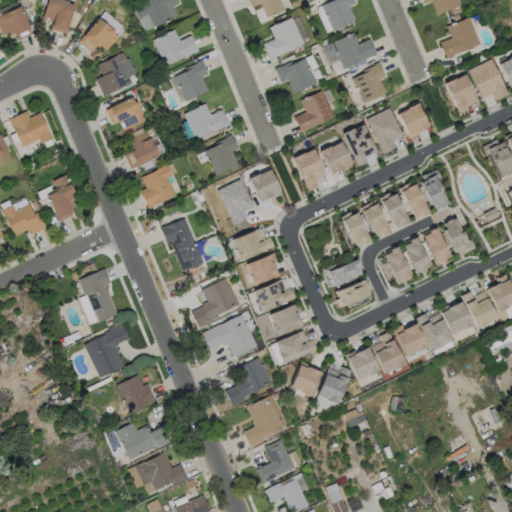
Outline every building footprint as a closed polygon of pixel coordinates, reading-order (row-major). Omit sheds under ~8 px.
[(44,0),(67,0),(66,2),(72,4),(63,32),(49,28),(50,21),(40,18),(44,0)] [(177,0),(178,2),(166,7),(172,18),(154,27),(147,14),(138,19),(132,5),(142,0),(177,0)] [(278,0),(283,10),(267,17),(260,4),(251,8),(247,0),(278,0)] [(340,24),(342,28),(337,30),(335,27),(330,29),(319,5),(329,0),(351,0),(352,2),(346,5),(353,19),(340,24)] [(456,0),(459,6),(436,15),(431,1),(425,4),(423,0),(456,0)] [(0,13),(18,6),(30,34),(16,40),(13,32),(9,34),(8,32),(1,35),(0,32),(0,13)] [(103,10),(120,24),(113,33),(116,36),(104,49),(99,45),(97,47),(94,44),(89,50),(77,40),(96,16),(97,17),(103,10)] [(477,43),(444,57),(442,52),(441,52),(439,48),(440,47),(438,42),(449,37),(444,25),(466,16),(477,43)] [(298,45),(301,50),(293,53),(291,48),(272,57),(273,58),(268,60),(260,44),(272,39),(267,27),(289,17),(301,44),(298,45)] [(172,28),(178,39),(189,34),(197,50),(192,52),(191,51),(164,65),(151,39),(172,28)] [(350,32),(355,43),(367,38),(374,53),(369,56),(369,55),(341,68),(333,52),(324,56),(320,46),(350,32)] [(120,51),(124,59),(126,57),(130,66),(132,66),(133,69),(133,71),(133,72),(126,76),(129,81),(101,95),(93,78),(100,75),(95,64),(120,51)] [(511,54),(511,85),(508,87),(507,85),(505,86),(494,63),(511,54)] [(302,58),(313,83),(291,93),(284,79),(278,82),(272,68),(276,66),(277,67),(289,61),(290,63),(302,58)] [(488,58),(505,93),(493,99),(490,93),(479,98),(465,70),(488,58)] [(206,89),(184,100),(172,75),(184,70),(183,67),(195,62),(194,61),(199,59),(206,73),(200,76),(206,89)] [(383,92),(360,103),(349,78),(361,72),(360,70),(371,65),(371,64),(376,62),(382,76),(377,78),(383,92)] [(462,73),(475,100),(464,106),(466,111),(458,115),(442,83),(452,77),(453,78),(462,73)] [(300,132),(298,133),(291,117),(302,112),(297,100),(319,90),(331,117),(302,129),(303,130),(299,131),(300,132)] [(129,96),(132,102),(134,101),(140,113),(138,113),(141,120),(121,130),(119,127),(122,126),(120,121),(117,123),(116,120),(110,123),(103,109),(106,107),(129,96)] [(203,102),(208,113),(220,108),(222,114),(223,114),(225,118),(224,118),(227,124),(222,126),(194,139),(181,112),(203,102)] [(416,133),(407,138),(395,113),(405,108),(404,107),(414,102),(426,125),(415,131),(416,133)] [(389,149),(380,153),(363,118),(386,107),(400,136),(389,141),(392,147),(389,149)] [(24,109),(27,116),(37,111),(46,130),(49,137),(38,142),(36,138),(19,146),(10,126),(9,126),(5,118),(24,109)] [(354,166),(338,131),(359,122),(373,151),(362,156),(365,161),(354,166)] [(156,154),(128,167),(122,154),(128,151),(131,149),(127,138),(143,131),(141,127),(149,124),(162,151),(155,154),(156,154)] [(511,154),(502,136),(511,130),(511,154)] [(229,133),(231,138),(232,138),(234,142),(233,142),(236,147),(230,150),(236,164),(214,174),(202,150),(217,143),(216,141),(225,136),(224,135),(229,133)] [(0,164),(9,161),(0,135),(0,164)] [(493,138),(496,143),(499,141),(510,164),(508,166),(510,170),(507,172),(508,172),(502,175),(502,174),(499,176),(487,153),(483,155),(479,146),(489,141),(493,138)] [(338,141),(349,166),(340,171),(338,168),(328,173),(316,150),(326,145),(327,146),(338,141)] [(310,148),(323,175),(312,180),(314,186),(305,190),(291,158),(290,159),(289,157),(300,152),(301,153),(310,148)] [(153,204),(146,207),(137,190),(144,187),(138,176),(164,164),(170,175),(165,177),(173,193),(152,203),(153,204)] [(267,168),(279,193),(270,197),(268,195),(257,200),(246,177),(256,172),(257,173),(267,168)] [(69,212),(60,216),(60,215),(54,218),(43,195),(49,192),(48,190),(53,188),(49,181),(64,173),(77,199),(69,203),(71,207),(67,209),(69,212)] [(446,203),(431,210),(417,180),(433,173),(446,203)] [(241,220),(232,224),(215,189),(238,178),(252,206),(241,211),(244,217),(240,219),(241,220)] [(412,218),(397,189),(412,182),(427,211),(412,218)] [(406,221),(391,228),(379,199),(393,192),(406,221)] [(387,230),(372,237),(359,209),(374,202),(387,230)] [(26,203),(31,214),(35,212),(43,227),(29,234),(26,228),(11,236),(0,212),(0,209),(10,204),(12,209),(26,203)] [(340,218),(354,211),(368,239),(354,246),(340,218)] [(471,248),(452,257),(437,223),(456,214),(471,248)] [(181,217),(200,262),(180,270),(167,240),(163,242),(157,226),(163,224),(163,225),(181,217)] [(271,246),(238,260),(229,239),(262,225),(271,246)] [(433,265),(418,235),(434,227),(449,257),(433,265)] [(399,243),(414,236),(429,267),(415,274),(399,243)] [(410,277),(395,284),(380,252),(395,245),(410,277)] [(275,274),(251,285),(242,264),(270,252),(274,261),(270,263),(275,274)] [(360,274),(328,287),(321,268),(353,256),(360,274)] [(113,314),(93,323),(75,279),(101,268),(107,282),(101,285),(113,314)] [(222,277),(225,285),(226,285),(235,303),(214,313),(215,315),(208,319),(209,320),(196,327),(188,311),(200,305),(199,303),(204,300),(198,289),(222,277)] [(277,278),(282,290),(288,288),(292,297),(259,311),(254,300),(255,300),(250,290),(277,278)] [(338,306),(332,291),(362,278),(369,293),(338,306)] [(511,295),(511,302),(495,312),(483,288),(503,278),(511,295)] [(472,328),(458,296),(479,286),(494,318),(472,328)] [(448,334),(436,310),(458,300),(470,324),(448,334)] [(300,324),(274,335),(265,314),(291,303),(300,324)] [(238,313),(253,344),(230,356),(224,343),(221,345),(220,342),(207,349),(198,332),(217,323),(217,324),(238,313)] [(435,313),(449,341),(429,351),(412,318),(421,313),(424,319),(435,313)] [(118,322),(126,340),(124,341),(124,339),(114,344),(114,345),(112,346),(121,366),(97,378),(81,345),(101,335),(100,334),(105,331),(104,329),(118,322)] [(402,357),(389,329),(399,324),(400,329),(412,323),(423,347),(402,357)] [(280,363),(271,342),(305,327),(314,349),(280,363)] [(386,331),(402,364),(397,366),(399,368),(387,374),(386,371),(381,373),(368,346),(379,341),(376,335),(386,331)] [(376,370),(355,380),(344,357),(364,347),(376,370)] [(255,357),(259,365),(259,364),(269,382),(246,394),(246,395),(240,398),(241,400),(229,406),(222,391),(233,385),(232,383),(237,380),(235,376),(232,371),(233,370),(232,368),(255,357)] [(318,372),(317,375),(316,375),(309,393),(308,396),(298,392),(298,391),(287,386),(297,364),(304,367),(304,366),(318,372)] [(348,370),(334,404),(323,399),(324,398),(314,394),(325,367),(337,372),(339,366),(348,370)] [(135,374),(140,385),(144,383),(152,400),(147,403),(146,402),(126,412),(113,385),(135,374)] [(265,396),(279,425),(262,434),(263,434),(260,436),(261,439),(247,446),(240,432),(252,426),(249,421),(250,420),(243,406),(249,403),(250,403),(265,396)] [(359,407),(342,414),(346,427),(364,420),(359,407)] [(130,422),(134,430),(144,425),(147,432),(161,425),(168,440),(153,448),(152,446),(126,459),(117,441),(116,442),(111,431),(130,422)] [(277,439),(291,467),(264,480),(265,481),(260,484),(253,469),(268,462),(261,447),(265,444),(266,445),(277,439)] [(160,452),(168,468),(177,464),(184,478),(169,485),(168,482),(152,490),(148,481),(140,485),(131,466),(141,461),(142,462),(155,455),(155,454),(160,452)] [(298,473),(305,488),(299,492),(305,504),(288,511),(281,496),(268,503),(261,490),(277,482),(277,483),(298,473)] [(511,511),(507,499),(509,498),(500,478),(511,473),(511,511)] [(325,488),(332,511),(345,511),(336,485),(325,488)] [(173,511),(171,506),(200,495),(206,511),(173,511)] [(148,511),(162,511),(156,498),(145,503),(148,511)]
